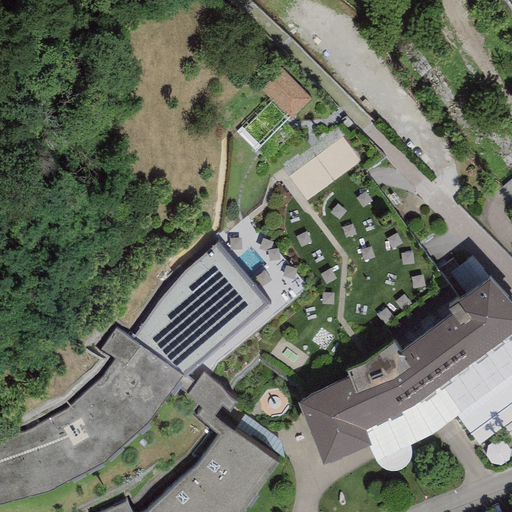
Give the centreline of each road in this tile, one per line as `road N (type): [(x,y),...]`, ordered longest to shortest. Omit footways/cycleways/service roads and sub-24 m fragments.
road 1 (residential): [(368,127),(511,270)]
road 2 (track): [(511,105),(442,0)]
